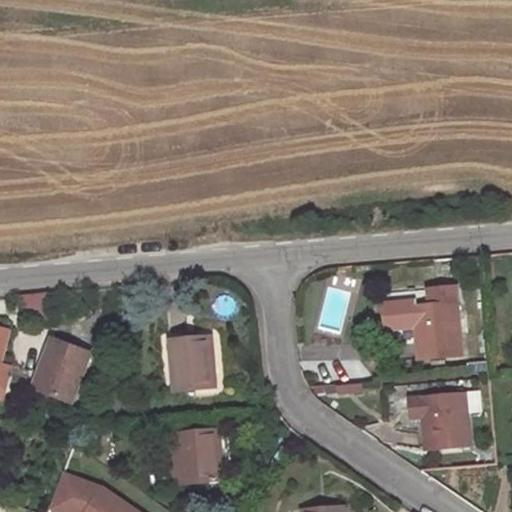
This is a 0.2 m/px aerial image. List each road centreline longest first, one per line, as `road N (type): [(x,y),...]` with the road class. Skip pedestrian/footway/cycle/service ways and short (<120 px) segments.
road 1 (residential): [(261,249),(278,383),(300,420),(433,511)]
road 2 (unclassified): [(0,272),(261,249)]
road 3 (unclassified): [(261,249),(511,229)]
